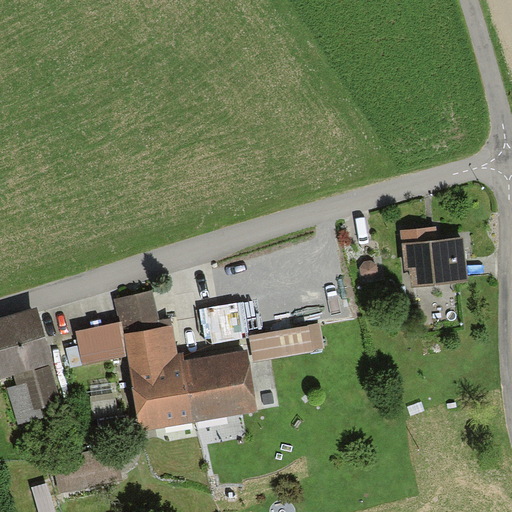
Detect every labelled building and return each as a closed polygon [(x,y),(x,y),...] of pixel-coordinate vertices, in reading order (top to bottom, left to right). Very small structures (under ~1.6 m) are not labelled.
[(436,227),(400,231),(404,273),(411,273),(412,289),(468,284),(463,238),(437,241),(436,227)] [(153,292),(114,299),(118,322),(76,330),(83,366),(129,357),(143,433),(257,411),(245,350),(185,361),(183,351),(177,352),(171,318),(159,321),(153,292)] [(36,308),(0,318),(0,379),(15,375),(27,414),(64,403),(36,308)] [(316,327),(246,339),(250,360),(319,348),(316,327)] [(109,448),(49,463),(57,494),(117,479),(109,448)]
